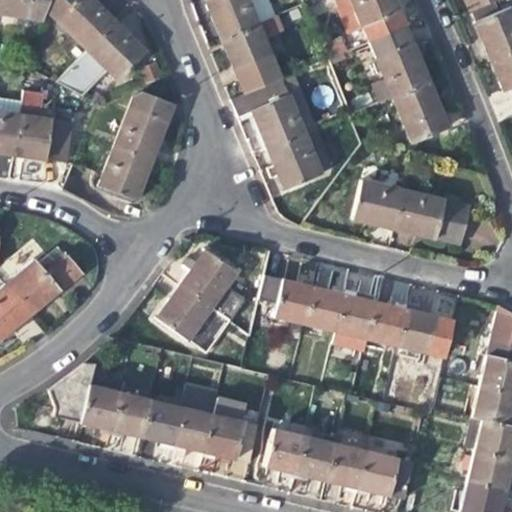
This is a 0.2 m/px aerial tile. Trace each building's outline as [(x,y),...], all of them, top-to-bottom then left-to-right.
[(0,0),(0,14),(39,20),(42,10),(45,0),(0,0)] [(45,0),(42,10),(84,50),(111,21),(90,0),(45,0)] [(202,0),(211,19),(219,40),(254,25),(243,0),(202,0)] [(390,0),(347,0),(359,27),(395,11),(390,0)] [(461,0),(466,11),(492,0),(461,0)] [(479,43),(487,62),(511,51),(511,19),(508,9),(472,24),(479,43)] [(129,39),(111,21),(84,50),(53,82),(78,96),(104,69),(114,79),(143,52),(129,39)] [(228,61),(242,95),(278,81),(254,25),(219,40),(228,61)] [(398,32),(403,47),(409,44),(404,29),(398,32)] [(376,104),(389,99),(425,84),(419,69),(416,70),(412,59),(408,50),(411,48),(409,44),(403,47),(398,32),(366,44),(373,62),(374,61),(382,81),(370,86),(376,104)] [(419,69),(411,48),(408,50),(412,59),(416,70),(419,69)] [(511,51),(487,62),(501,95),(505,105),(511,102),(511,51)] [(300,135),(278,81),(242,95),(255,128),(264,150),(300,135)] [(435,109),(425,84),(389,99),(408,145),(444,130),(435,109)] [(22,90),(21,111),(42,112),(43,91),(22,90)] [(130,96),(111,146),(148,161),(164,122),(171,104),(139,91),(130,96)] [(0,153),(11,155),(16,116),(0,113),(0,153)] [(67,123),(16,116),(11,155),(36,159),(62,162),(62,157),(67,123)] [(309,131),(300,135),(264,150),(274,173),(281,189),(324,171),(309,131)] [(138,186),(148,161),(111,146),(95,185),(133,200),(138,186)] [(374,226),(391,230),(400,191),(359,180),(349,220),(374,226)] [(467,208),(400,191),(391,230),(427,239),(459,247),(467,208)] [(190,265),(175,286),(207,309),(232,273),(201,250),(190,265)] [(28,263),(3,285),(28,315),(53,293),(55,294),(79,274),(73,267),(60,253),(47,264),(41,256),(30,265),(28,263)] [(268,317),(300,325),(309,287),(291,282),(277,279),(268,317)] [(0,340),(6,335),(28,315),(3,285),(0,287),(0,340)] [(228,323),(207,309),(175,286),(162,304),(153,318),(205,355),(228,323)] [(300,325),(331,332),(340,294),(323,290),(309,287),(300,325)] [(357,354),(361,339),(370,302),(356,298),(340,294),(331,332),(328,347),(357,354)] [(361,339),(393,346),(401,309),(386,306),(370,302),(361,339)] [(416,313),(401,309),(393,346),(423,354),(431,317),(416,313)] [(511,342),(486,336),(475,386),(511,394),(511,342)] [(67,374),(43,392),(51,410),(49,418),(70,423),(109,433),(118,394),(85,386),(89,367),(79,364),(67,374)] [(183,386),(178,408),(179,410),(171,447),(172,447),(185,451),(201,454),(211,416),(210,416),(214,399),(215,392),(183,386)] [(511,394),(475,386),(468,416),(506,426),(509,412),(511,398),(511,394)] [(149,401),(118,394),(109,433),(110,433),(124,436),(140,440),(149,401)] [(211,416),(201,454),(203,455),(217,458),(248,466),(257,427),(236,422),(240,405),(214,399),(210,416),(211,416)] [(178,408),(149,401),(140,440),(141,440),(159,444),(171,447),(179,410),(178,408)] [(461,446),(470,448),(507,458),(510,444),(511,436),(511,427),(506,426),(468,416),(461,446)] [(274,471),(294,476),(302,437),(271,430),(263,468),(274,471)] [(310,479),(325,483),(333,445),(332,445),(302,437),(294,476),(310,479)] [(364,452),(333,445),(325,483),(339,486),(356,490),(359,474),(364,452)] [(503,473),(507,458),(470,448),(461,480),(498,490),(503,473)] [(410,463),(364,452),(359,474),(356,490),(373,494),(402,500),(410,463)] [(492,511),(495,504),(498,490),(461,480),(453,511),(492,511)]
